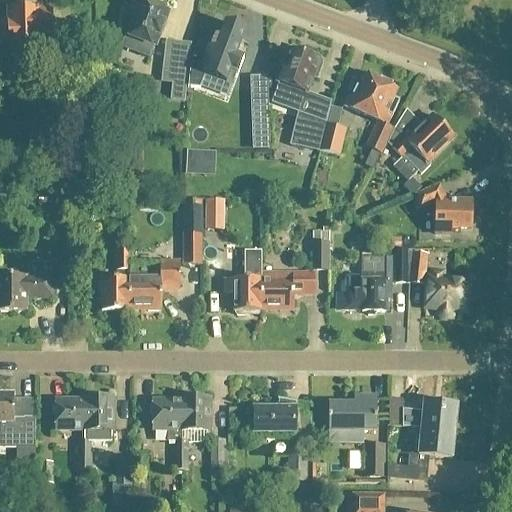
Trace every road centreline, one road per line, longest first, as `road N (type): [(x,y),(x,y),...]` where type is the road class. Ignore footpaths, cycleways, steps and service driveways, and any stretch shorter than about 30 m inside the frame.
road 1 (residential): [(511,363),(0,364)]
road 2 (tertiary): [(511,128),(498,103),(464,75),(273,0)]
road 3 (tertiary): [(497,511),(511,391)]
